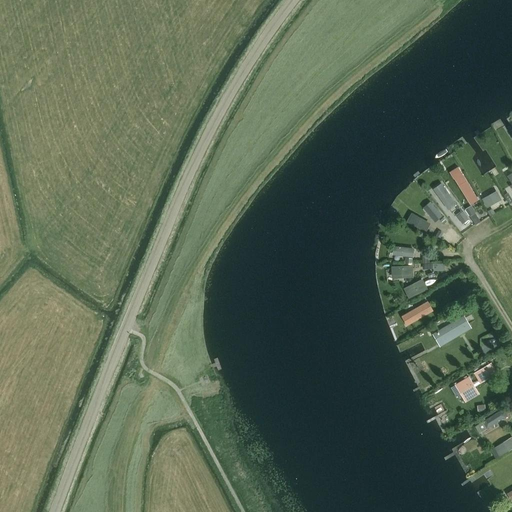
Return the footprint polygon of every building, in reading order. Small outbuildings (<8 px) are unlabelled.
[(470,202),(477,198),(462,174),(455,177),(470,202)] [(434,196),(435,197),(444,210),(452,204),(437,185),(430,190),(431,192),(434,196)] [(487,207),(500,200),(496,192),(483,200),(487,207)] [(424,208),(435,221),(441,216),(430,203),(424,208)] [(462,213),(458,216),(463,223),(467,220),(462,213)] [(424,231),(428,224),(412,215),(409,222),(424,231)] [(394,255),(412,257),(413,250),(395,247),(394,255)] [(431,262),(431,271),(442,270),(442,261),(431,262)] [(393,276),(411,275),(411,267),(393,268),(393,276)] [(422,282),(406,291),(410,297),(426,289),(422,282)] [(411,323),(432,311),(427,302),(406,315),(411,323)] [(438,335),(439,334),(443,341),(469,326),(464,317),(438,332),(438,333),(437,333),(438,335)] [(482,336),(486,346),(495,343),(491,332),(482,336)] [(480,381),(494,372),(490,366),(476,374),(480,381)] [(463,380),(464,381),(458,385),(466,399),(473,395),(468,387),(473,384),(468,377),(463,380)] [(487,429),(505,417),(502,411),(483,422),(487,429)] [(511,448),(511,440),(496,451),(500,456),(511,448)]
